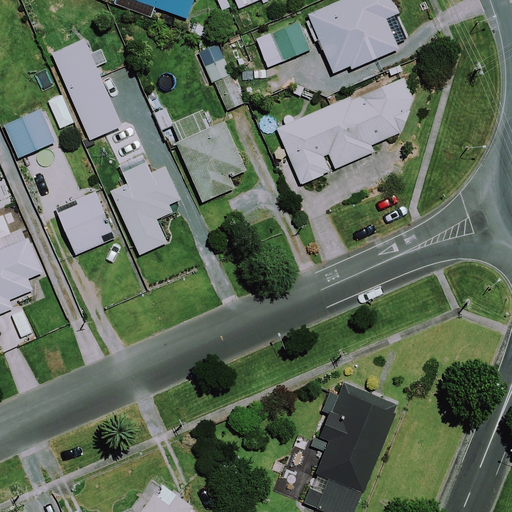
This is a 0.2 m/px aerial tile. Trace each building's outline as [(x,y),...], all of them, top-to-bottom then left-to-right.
[(129,0),(193,22),(200,0),(129,0)] [(234,0),(239,11),(264,0),(234,0)] [(392,0),(349,0),(302,22),(312,44),(319,40),(337,78),(400,49),(387,19),(398,13),(392,0)] [(311,52),(300,26),(258,44),(270,70),(311,52)] [(100,70),(110,66),(102,48),(92,52),(87,41),(54,56),(92,142),(126,127),(100,70)] [(246,105),(225,60),(207,68),(228,114),(246,105)] [(302,185),(331,173),(324,158),(329,155),(336,171),(374,154),(370,147),(405,131),(406,130),(408,128),(409,127),(410,125),(410,123),(411,122),(412,120),(412,118),(412,116),(413,114),(413,112),(412,110),(412,108),(412,106),(411,104),(417,102),(407,79),(352,103),(351,99),(279,131),(302,185)] [(213,130),(206,113),(175,126),(167,109),(156,114),(164,133),(172,130),(203,205),(239,191),(234,179),(249,173),(228,124),(213,130)] [(57,143),(43,111),(6,127),(20,159),(57,143)] [(156,220),(187,206),(168,167),(153,175),(145,158),(122,169),(129,185),(112,193),(142,256),(167,243),(156,220)] [(98,194),(77,203),(79,206),(59,215),(77,256),(118,238),(98,194)] [(27,240),(12,204),(0,209),(0,243),(3,251),(0,252),(0,316),(44,298),(37,282),(47,278),(31,239),(27,240)] [(315,448),(326,453),(315,479),(307,476),(297,500),(318,509),(317,511),(357,511),(403,407),(335,379),(321,411),(329,414),(315,448)] [(206,470),(196,449),(181,456),(190,477),(206,470)] [(234,511),(217,498),(213,504),(191,487),(181,500),(164,486),(143,511),(234,511)]
